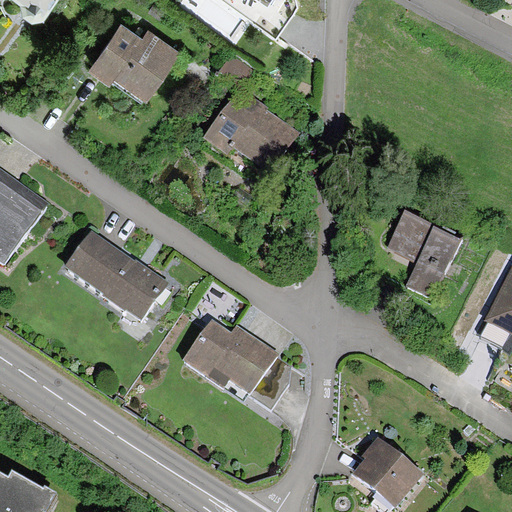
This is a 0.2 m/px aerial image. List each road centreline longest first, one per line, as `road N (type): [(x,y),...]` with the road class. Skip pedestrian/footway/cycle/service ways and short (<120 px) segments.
road 1 (residential): [(324,324),(290,311),(0,111)]
road 2 (residential): [(324,324),(335,0)]
road 3 (secondary): [(237,511),(0,356)]
road 4 (residential): [(324,324),(388,348),(511,426)]
road 5 (residential): [(278,511),(322,411),(324,324)]
